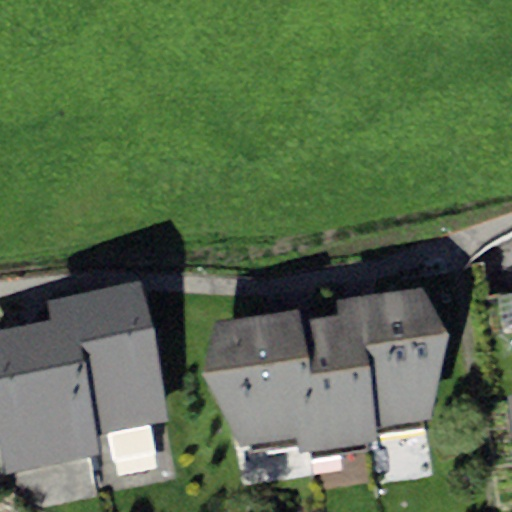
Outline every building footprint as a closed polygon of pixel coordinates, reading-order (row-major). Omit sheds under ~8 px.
[(140,285),(50,299),(53,321),(58,351),(83,347),(97,433),(163,422),(140,285)] [(424,288),(337,300),(338,317),(363,314),(378,429),(425,422),(449,332),(424,288)] [(298,310),(218,320),(199,370),(240,445),(298,435),(299,453),(316,451),(299,322),(298,310)] [(378,429),(363,314),(338,317),(299,322),(316,451),(380,442),(378,429)] [(58,351),(53,321),(0,329),(0,472),(101,455),(97,433),(83,347),(58,351)]
